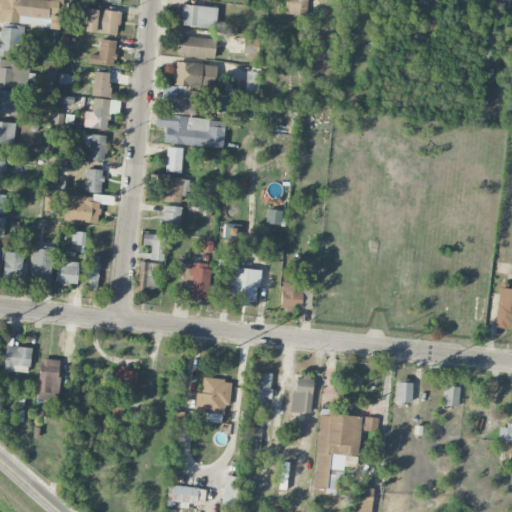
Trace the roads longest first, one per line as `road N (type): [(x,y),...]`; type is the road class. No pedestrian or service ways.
road 1 (residential): [(511,362),(0,306)]
road 2 (residential): [(152,0),(120,321)]
